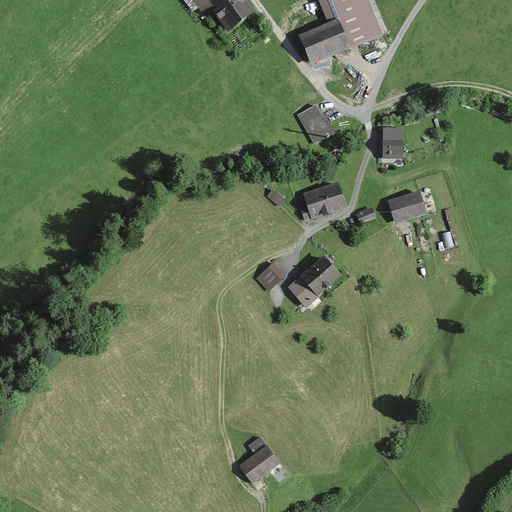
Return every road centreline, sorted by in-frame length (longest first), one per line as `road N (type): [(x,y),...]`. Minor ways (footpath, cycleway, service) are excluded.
road 1 (track): [(253,495),(239,483),(221,423),(220,298),(350,209),(371,142),(366,109)]
road 2 (track): [(366,109),(354,112),(329,96),(252,0)]
road 3 (track): [(366,109),(451,84),(511,96)]
